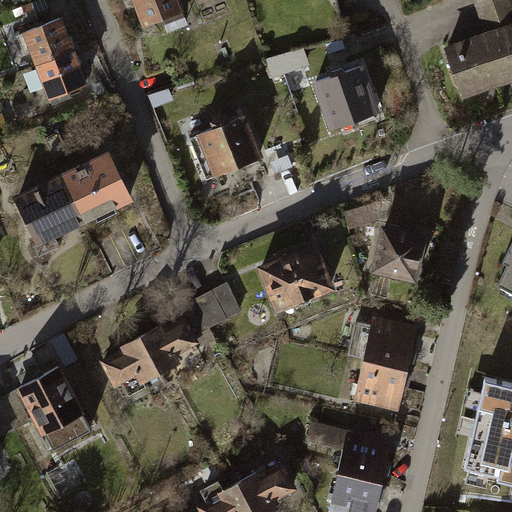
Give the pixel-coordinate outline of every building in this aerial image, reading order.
[(184,0),(138,0),(149,27),(189,12),(184,0)] [(447,50),(464,95),(511,77),(511,8),(509,0),(490,0),(480,4),(491,35),(447,50)] [(34,54),(39,66),(79,49),(65,16),(19,35),(28,56),(34,54)] [(277,79),(313,65),(306,46),(270,59),(277,79)] [(39,66),(55,105),(77,96),(74,90),(92,83),(79,49),(39,66)] [(388,115),(369,63),(315,82),(334,134),(388,115)] [(214,126),(197,133),(215,177),(270,155),(253,111),(234,118),(229,106),(209,114),(214,126)] [(57,118),(45,124),(52,138),(64,132),(57,118)] [(91,223),(138,199),(112,148),(65,172),(91,223)] [(65,172),(17,196),(43,247),(91,223),(65,172)] [(381,220),(386,201),(347,213),(351,229),(381,220)] [(433,235),(389,225),(379,268),(423,278),(433,235)] [(322,242),(262,265),(281,313),(341,290),(322,242)] [(511,251),(507,262),(511,264),(501,286),(503,287),(499,295),(511,301),(511,251)] [(199,296),(215,325),(244,309),(228,281),(199,296)] [(199,296),(185,304),(201,333),(215,325),(199,296)] [(165,322),(145,333),(167,374),(206,353),(188,319),(169,329),(165,322)] [(372,358),(409,367),(418,329),(380,320),(372,358)] [(167,374),(145,333),(122,345),(125,351),(104,363),(122,398),(167,374)] [(409,367),(372,358),(362,396),(401,406),(409,367)] [(65,365),(21,388),(48,440),(92,417),(65,365)] [(511,382),(485,377),(465,467),(498,474),(497,478),(511,481),(511,382)] [(34,424),(15,390),(3,397),(22,430),(34,424)] [(22,430),(3,397),(0,398),(0,419),(10,437),(22,430)] [(342,469),(381,478),(390,436),(316,419),(311,441),(347,449),(342,469)] [(0,460),(9,456),(0,439),(0,460)] [(262,470),(241,481),(257,511),(274,511),(310,494),(293,461),(265,475),(262,470)] [(373,511),(381,478),(342,469),(333,511),(336,511),(373,511)] [(257,511),(241,481),(220,492),(222,497),(201,508),(202,511),(257,511)]
